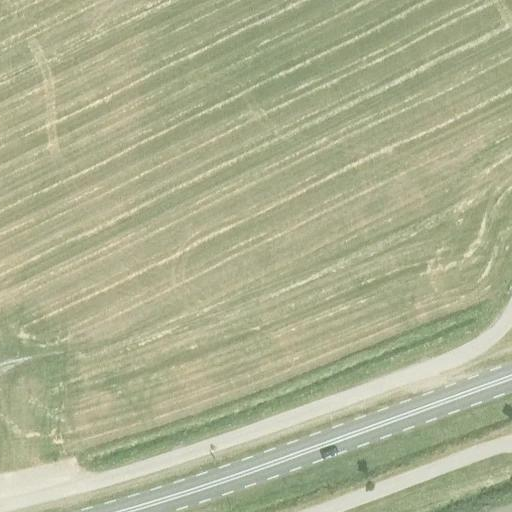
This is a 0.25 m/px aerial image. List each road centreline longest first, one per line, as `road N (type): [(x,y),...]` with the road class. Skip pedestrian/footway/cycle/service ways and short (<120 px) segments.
road 1 (unclassified): [(511,312),(476,347),(443,363),(149,464),(0,504)]
road 2 (secondary): [(121,511),(511,377)]
road 3 (unclassified): [(316,511),(511,443)]
